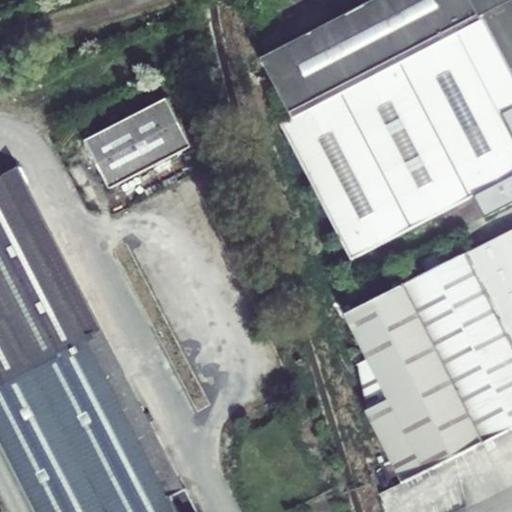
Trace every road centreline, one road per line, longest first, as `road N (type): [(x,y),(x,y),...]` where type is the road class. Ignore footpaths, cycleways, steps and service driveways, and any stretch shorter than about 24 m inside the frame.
road 1 (unknown): [(237,511),(66,172),(40,151),(0,152)]
road 2 (unclassified): [(129,0),(0,43)]
